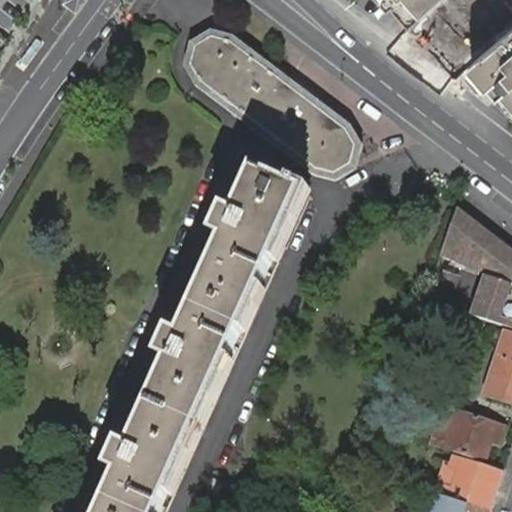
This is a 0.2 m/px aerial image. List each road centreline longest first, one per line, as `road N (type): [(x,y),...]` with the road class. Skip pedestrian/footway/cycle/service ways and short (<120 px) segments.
road 1 (secondary): [(511,174),(285,0)]
road 2 (residential): [(0,159),(112,0)]
